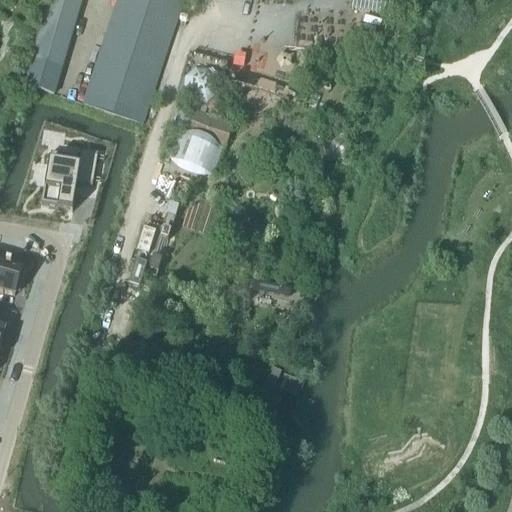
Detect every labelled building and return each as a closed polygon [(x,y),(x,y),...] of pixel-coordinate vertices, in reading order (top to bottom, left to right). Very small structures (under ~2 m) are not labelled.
[(49,0),(38,40),(32,62),(61,70),(71,37),(80,4),(78,4),(66,0),(49,0)] [(118,0),(86,99),(145,118),(183,4),(171,0),(118,0)] [(354,0),(354,11),(384,12),(384,0),(354,0)] [(214,114),(220,94),(226,67),(190,57),(176,104),(214,114)] [(32,62),(24,88),(53,97),(61,70),(32,62)] [(178,136),(171,156),(216,173),(223,152),(232,128),(210,120),(211,116),(200,111),(198,116),(187,111),(178,136)] [(49,163),(41,210),(72,216),(76,187),(92,190),(97,158),(80,155),(79,161),(50,156),(49,163)] [(128,273),(123,287),(128,288),(139,292),(143,278),(155,282),(162,262),(152,260),(148,258),(154,240),(167,244),(177,210),(168,208),(161,231),(147,227),(145,234),(143,233),(137,255),(134,254),(131,264),(135,265),(132,274),(128,273)] [(241,258),(231,260),(233,274),(243,273),(241,258)] [(256,260),(250,273),(258,277),(264,264),(256,260)] [(0,295),(1,296),(1,297),(2,297),(3,296),(14,299),(15,293),(17,286),(19,287),(23,274),(21,274),(21,273),(10,270),(11,268),(8,267),(8,265),(0,262),(0,295)] [(254,284),(251,294),(289,301),(291,291),(254,284)] [(106,361),(99,384),(158,402),(164,380),(119,366),(122,357),(113,354),(110,363),(106,361)] [(235,359),(228,373),(295,401),(301,387),(235,359)]
